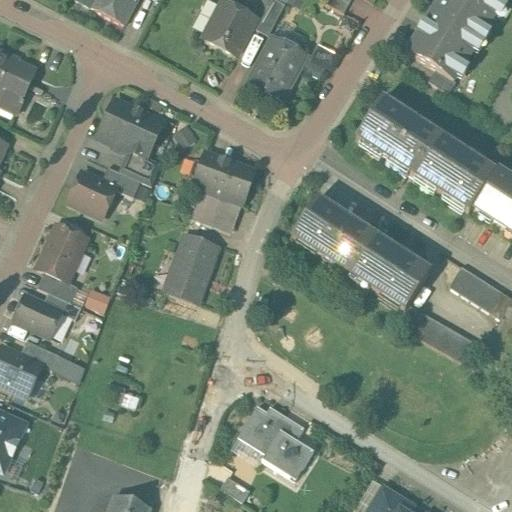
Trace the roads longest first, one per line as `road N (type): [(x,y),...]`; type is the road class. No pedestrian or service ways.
road 1 (residential): [(227,356),(481,511)]
road 2 (residential): [(105,60),(0,292)]
road 3 (residential): [(511,272),(490,275),(296,155)]
road 4 (residential): [(289,165),(105,60)]
road 5 (residential): [(289,165),(227,356)]
road 6 (residential): [(296,155),(392,0)]
road 7 (residential): [(227,356),(188,511)]
